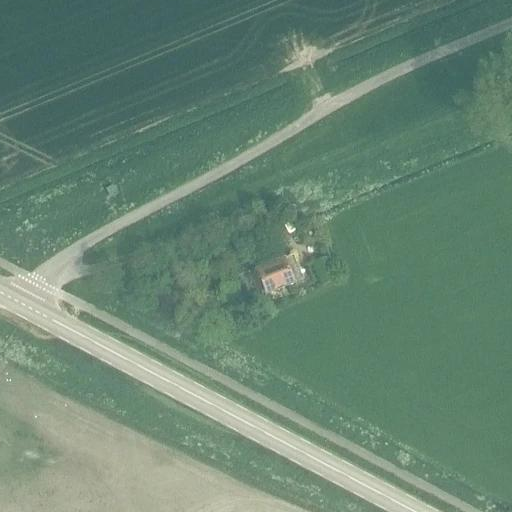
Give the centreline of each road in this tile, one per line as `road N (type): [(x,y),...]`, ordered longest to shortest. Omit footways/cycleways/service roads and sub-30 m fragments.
road 1 (unclassified): [(23,306),(41,275),(71,254),(354,97),(511,26)]
road 2 (tertiary): [(412,511),(23,306)]
